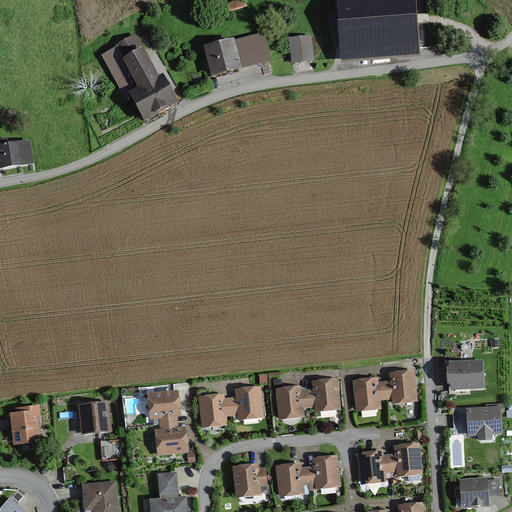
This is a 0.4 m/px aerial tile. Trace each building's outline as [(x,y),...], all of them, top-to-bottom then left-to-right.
[(413,0),(338,0),(343,62),(418,56),(413,0)] [(230,4),(231,11),(248,9),(247,1),(230,4)] [(261,36),(204,51),(211,78),(268,63),(261,36)] [(310,38),(288,42),(292,64),(314,60),(310,38)] [(143,122),(176,104),(165,82),(160,84),(137,40),(108,55),(143,122)] [(29,143),(0,147),(0,170),(0,171),(32,165),(29,143)] [(482,365),(450,366),(451,392),(483,390),(482,365)] [(414,373),(391,376),(394,406),(417,403),(414,373)] [(336,382),(313,385),(316,413),(339,411),(336,382)] [(376,382),(353,385),(356,413),(379,411),(376,382)] [(299,390),(276,393),(279,422),(303,420),(299,390)] [(260,392),(236,395),(238,421),(262,419),(260,392)] [(178,395),(149,398),(151,420),(180,418),(178,395)] [(222,398),(200,400),(203,429),(225,427),(222,398)] [(109,405),(79,408),(82,437),(112,434),(109,405)] [(499,410),(468,412),(469,436),(477,435),(477,441),(491,440),(491,434),(501,434),(499,410)] [(37,413),(11,416),(14,446),(40,443),(37,413)] [(185,431),(156,433),(159,458),(187,455),(185,431)] [(102,442),(103,461),(114,461),(113,442),(102,442)] [(418,447),(394,449),(396,478),(420,476),(418,447)] [(381,455),(359,457),(361,486),(384,484),(381,455)] [(336,459),(314,461),(318,491),(340,489),(336,459)] [(299,466),(277,469),(280,499),(303,496),(299,466)] [(257,467),(233,470),(237,499),(261,496),(260,489),(265,489),(263,472),(258,473),(257,467)] [(152,503),(152,511),(187,511),(186,501),(176,502),(173,477),(159,478),(161,502),(152,503)] [(487,481),(461,483),(463,507),(488,506),(487,481)] [(117,511),(115,483),(81,486),(84,511),(94,510),(94,511),(117,511)] [(22,511),(11,502),(1,511),(22,511)]
